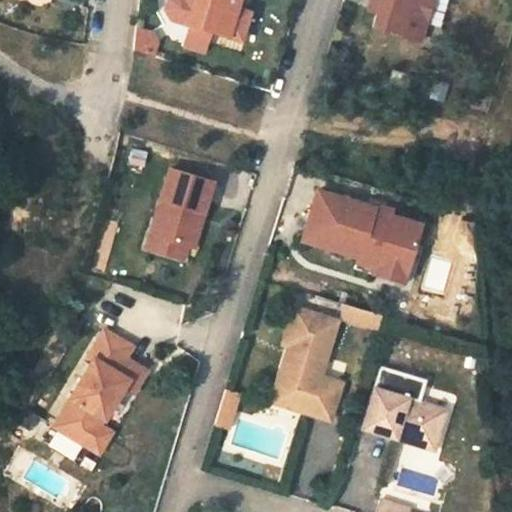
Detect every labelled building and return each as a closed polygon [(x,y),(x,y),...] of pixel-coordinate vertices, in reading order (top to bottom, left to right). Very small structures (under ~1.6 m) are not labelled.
[(167,0),(165,9),(170,18),(186,23),(209,30),(225,35),(233,8),(235,0),(167,0)] [(369,0),(370,1),(379,4),(377,12),(372,27),(419,41),(430,0),(369,0)] [(367,9),(377,12),(379,4),(370,1),(367,9)] [(233,8),(225,35),(238,39),(247,12),(233,8)] [(186,23),(180,44),(203,51),(209,30),(186,23)] [(135,30),(133,49),(151,55),(156,41),(149,31),(135,30)] [(202,213),(212,182),(170,169),(150,234),(185,244),(192,246),(199,223),(194,222),(197,211),(202,213)] [(408,259),(418,224),(388,214),(372,209),(372,207),(317,189),(301,239),(354,255),(352,260),(373,267),(377,254),(403,261),(408,259)] [(372,207),(372,209),(388,214),(390,209),(373,204),(372,207)] [(180,258),(185,244),(150,234),(145,248),(180,258)] [(409,262),(408,259),(403,261),(377,254),(373,267),(352,260),(350,267),(371,273),(403,283),(409,262)] [(376,328),(379,313),(342,304),(338,320),(376,328)] [(285,347),(292,348),(279,393),(309,402),(306,412),(328,419),(339,383),(318,376),(335,321),(291,308),(280,345),(285,347)] [(131,345),(103,328),(86,356),(91,359),(52,425),(85,445),(92,443),(100,431),(98,423),(106,411),(103,409),(108,401),(111,403),(122,385),(132,391),(142,374),(140,366),(124,357),(131,345)] [(279,393),(292,348),(285,347),(270,402),(306,412),(309,402),(279,393)] [(232,429),(240,392),(222,388),(214,426),(232,429)] [(373,388),(361,427),(394,437),(396,431),(434,443),(444,409),(373,388)] [(92,443),(85,445),(96,452),(109,431),(98,423),(100,431),(92,443)] [(434,443),(396,431),(394,437),(432,449),(434,443)] [(379,499),(374,511),(408,511),(409,508),(379,499)]
